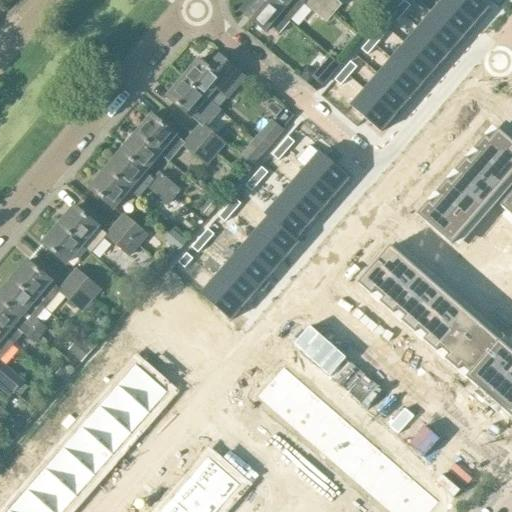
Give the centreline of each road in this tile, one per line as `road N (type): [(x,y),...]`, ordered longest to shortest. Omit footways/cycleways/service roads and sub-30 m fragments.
road 1 (residential): [(102,511),(392,177)]
road 2 (residential): [(0,228),(191,5)]
road 3 (residential): [(392,177),(191,5)]
road 4 (residential): [(392,177),(500,54)]
